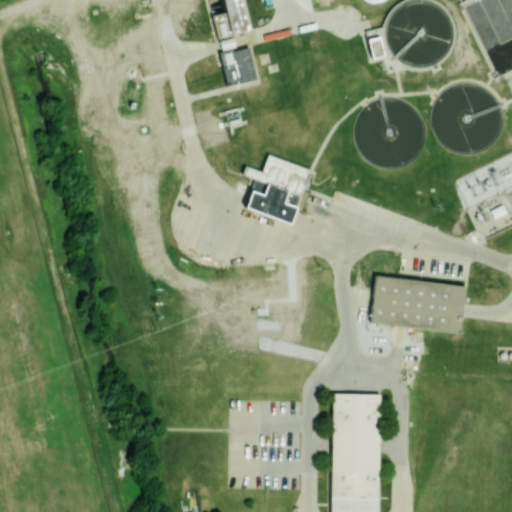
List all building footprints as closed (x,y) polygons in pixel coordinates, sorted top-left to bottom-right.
[(212,0),(209,1),(219,48),(231,46),(229,35),(249,31),(242,0),(212,0)] [(225,84),(254,79),(248,46),(219,52),(225,84)] [(244,208),(291,222),(308,167),(265,154),(260,170),(243,165),(240,174),(253,178),(244,208)] [(463,284),(373,275),(368,322),(458,332),(463,284)] [(376,511),(379,393),(331,393),(328,511),(376,511)]
